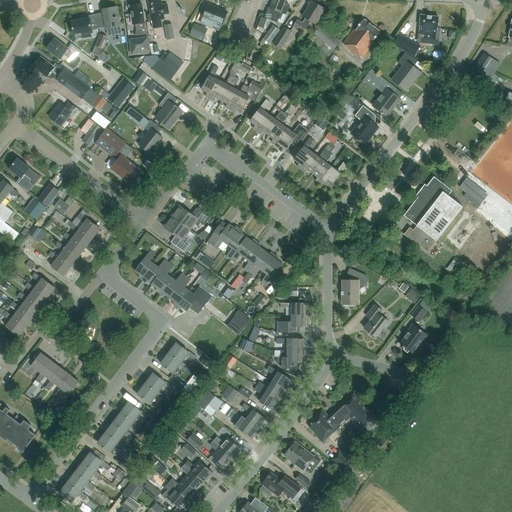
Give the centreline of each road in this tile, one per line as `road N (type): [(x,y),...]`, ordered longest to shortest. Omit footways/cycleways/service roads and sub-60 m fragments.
road 1 (residential): [(28,500),(159,321),(102,275),(142,222)]
road 2 (residential): [(326,227),(467,45),(483,0)]
road 3 (residential): [(215,511),(288,425),(331,356)]
road 4 (residential): [(142,222),(16,124)]
road 5 (residential): [(205,145),(326,227)]
road 6 (residential): [(331,356),(326,227)]
